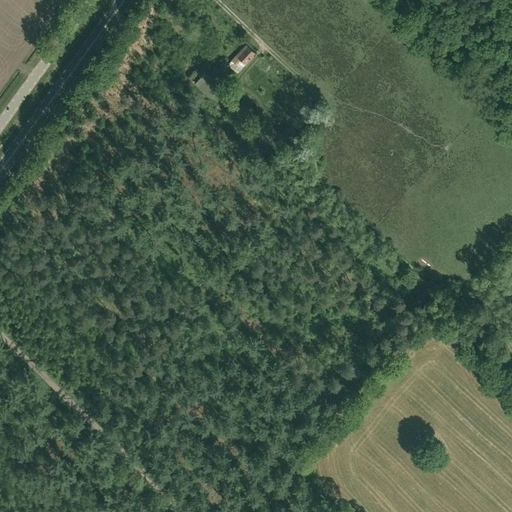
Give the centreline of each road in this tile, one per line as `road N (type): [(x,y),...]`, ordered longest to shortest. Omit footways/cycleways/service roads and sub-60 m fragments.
road 1 (track): [(220,0),(322,99),(320,186),(430,288),(496,309),(511,344)]
road 2 (track): [(185,511),(0,331)]
road 3 (primary): [(0,174),(126,0)]
road 4 (unclassified): [(0,124),(88,0)]
